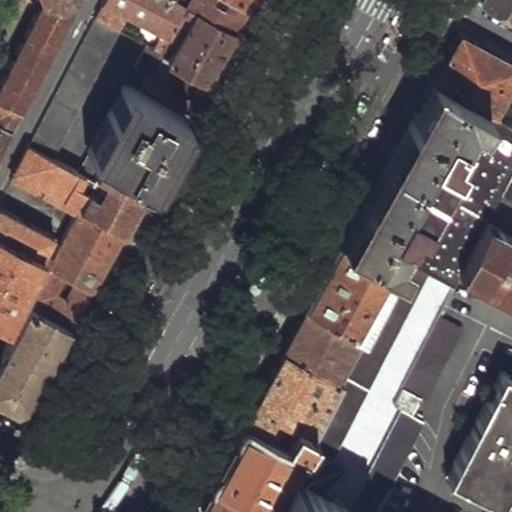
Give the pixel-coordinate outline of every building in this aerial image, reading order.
[(0,143),(13,117),(66,16),(73,0),(41,0),(0,82),(0,143)] [(104,0),(95,18),(117,29),(125,16),(161,35),(154,48),(162,51),(187,5),(176,0),(104,0)] [(190,0),(187,5),(190,7),(233,30),(240,16),(248,3),(242,0),(190,0)] [(511,0),(485,0),(511,14),(511,0)] [(184,30),(168,61),(204,81),(218,56),(233,30),(190,7),(179,27),(184,30)] [(95,18),(28,145),(51,157),(117,29),(95,18)] [(458,31),(431,80),(496,116),(500,110),(496,108),(511,76),(511,60),(491,49),(458,31)] [(148,44),(136,67),(150,74),(162,51),(154,48),(148,44)] [(149,76),(143,87),(171,102),(177,91),(149,76)] [(360,207),(340,244),(398,273),(405,260),(429,272),(453,285),(458,274),(486,222),(501,194),(511,171),(511,124),(496,116),(431,80),(408,121),(360,207)] [(125,83),(79,172),(93,180),(94,178),(104,161),(148,184),(167,150),(186,115),(169,107),(125,83)] [(177,91),(171,102),(169,107),(186,115),(194,100),(177,91)] [(28,145),(15,172),(67,201),(65,206),(76,213),(78,208),(86,193),(93,180),(79,172),(51,157),(28,145)] [(104,161),(94,178),(104,183),(97,198),(86,193),(78,208),(122,231),(135,208),(148,184),(104,161)] [(511,171),(501,194),(511,199),(511,171)] [(15,172),(12,178),(65,206),(67,201),(15,172)] [(0,208),(0,327),(5,330),(53,237),(0,208)] [(78,208),(76,213),(48,266),(63,274),(76,282),(90,290),(106,260),(122,231),(78,208)] [(511,235),(486,222),(458,274),(511,301),(511,235)] [(322,276),(305,307),(355,338),(362,343),(398,273),(340,244),(322,276)] [(398,273),(362,343),(340,385),(312,437),(306,450),(330,462),(429,272),(405,260),(398,273)] [(48,266),(0,356),(0,402),(15,410),(27,405),(53,358),(87,295),(89,292),(90,290),(76,282),(62,306),(50,299),(63,274),(48,266)] [(293,329),(281,351),(333,381),(355,338),(305,307),(293,329)] [(400,386),(402,387),(420,396),(426,399),(464,329),(438,315),(400,386)] [(261,387),(241,423),(285,446),(294,428),(312,437),(340,385),(333,381),(281,351),(261,387)] [(511,378),(500,372),(444,478),(495,504),(511,472),(511,378)] [(420,396),(402,387),(393,404),(400,408),(411,414),(420,396)] [(400,408),(345,510),(290,481),(273,511),(373,511),(379,503),(398,467),(423,420),(411,414),(400,408)] [(221,461),(200,498),(199,505),(202,510),(205,511),(266,511),(264,511),(271,497),(267,490),(275,491),(281,479),(277,473),(284,472),(287,468),(295,472),(306,450),(312,437),(294,428),(285,446),(241,423),(221,461)] [(398,467),(379,503),(397,511),(416,477),(398,467)]
